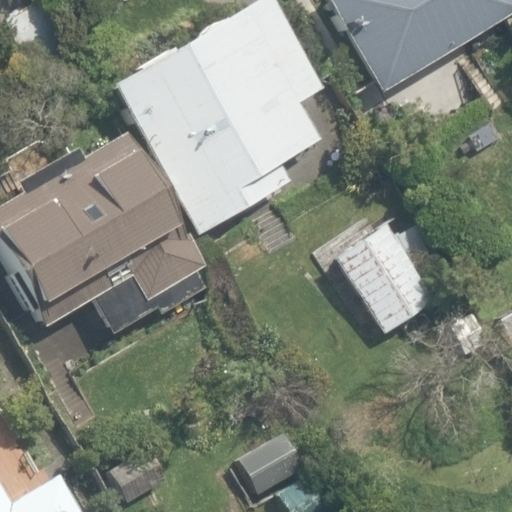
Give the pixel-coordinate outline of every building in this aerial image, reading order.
[(259,0),(204,0),(82,71),(178,236),(277,179),(264,155),(305,132),(282,92),(305,79),(259,0)] [(506,3),(504,0),(312,0),(368,89),(506,3)] [(173,283),(92,142),(0,194),(0,300),(18,332),(110,279),(128,309),(173,283)] [(312,246),(368,336),(430,297),(374,207),(312,246)] [(92,464),(114,509),(157,488),(135,443),(92,464)] [(0,479),(0,511),(76,511),(37,454),(0,479)]
